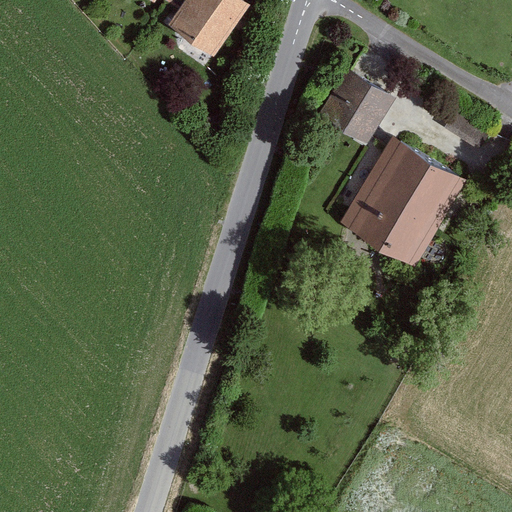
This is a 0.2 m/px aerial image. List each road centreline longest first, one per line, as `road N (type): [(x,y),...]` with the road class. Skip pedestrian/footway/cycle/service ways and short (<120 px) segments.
road 1 (tertiary): [(145,511),(303,0)]
road 2 (track): [(328,0),(511,113)]
